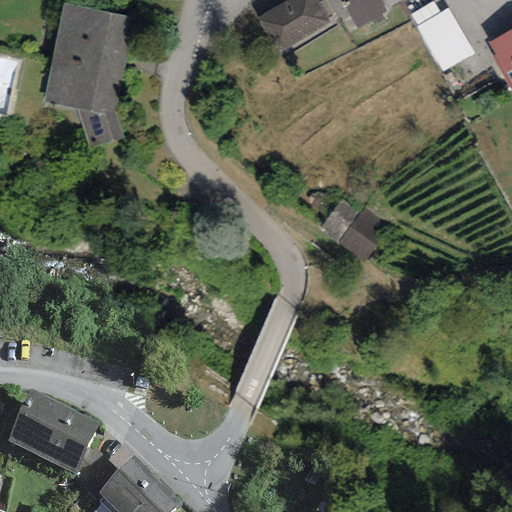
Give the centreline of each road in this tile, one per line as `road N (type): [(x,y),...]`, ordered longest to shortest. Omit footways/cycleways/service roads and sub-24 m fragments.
road 1 (residential): [(193,476),(226,437),(289,294),(277,250),(174,141),(169,85),(199,0)]
road 2 (residential): [(0,380),(90,399),(193,476)]
